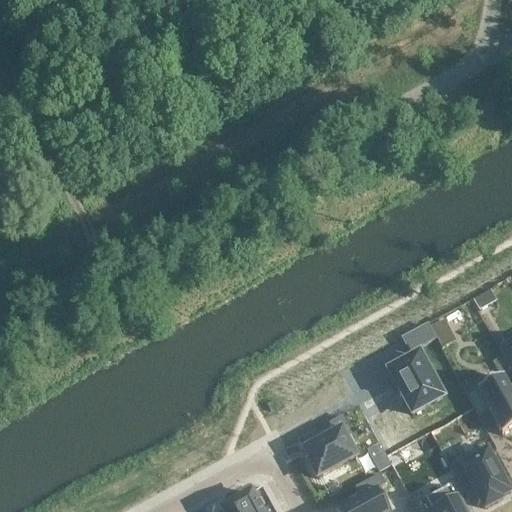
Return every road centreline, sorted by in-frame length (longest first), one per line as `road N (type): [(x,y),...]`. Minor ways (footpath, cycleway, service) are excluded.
road 1 (unclassified): [(0,325),(485,58)]
road 2 (track): [(111,265),(0,59)]
road 3 (residential): [(161,511),(246,465),(263,464),(279,472),(301,511)]
